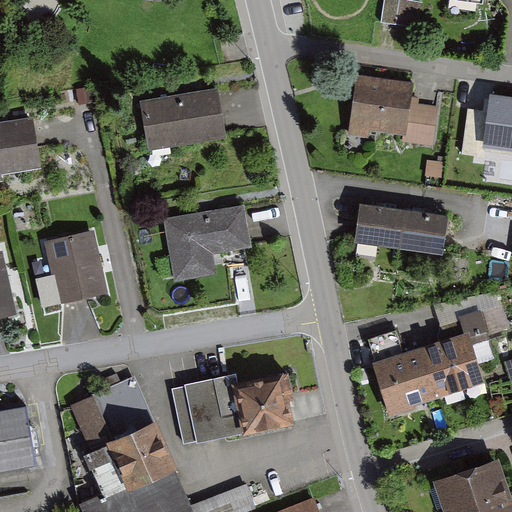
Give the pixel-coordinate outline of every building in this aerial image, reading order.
[(384,0),(381,24),(420,29),(424,3),(404,0),(384,0)] [(415,84),(357,76),(349,137),(369,140),(370,132),(404,137),(403,143),(434,147),(439,108),(419,105),(420,99),(413,98),(415,84)] [(92,88),(77,91),(80,107),(96,104),(92,88)] [(141,101),(149,152),(228,140),(220,89),(141,101)] [(511,152),(511,98),(491,95),(488,113),(483,148),(511,152)] [(483,148),(488,113),(469,110),(463,156),(476,157),(477,149),(483,150),(483,148)] [(0,123),(0,183),(4,183),(2,175),(42,169),(34,119),(0,123)] [(174,283),(218,276),(214,254),(252,248),(244,205),(163,220),(174,283)] [(449,217),(361,205),(355,245),(444,257),(449,217)] [(95,232),(45,243),(55,282),(48,284),(53,306),(109,293),(95,232)] [(0,252),(0,320),(19,316),(4,252),(0,252)] [(435,306),(442,326),(501,308),(496,293),(435,306)] [(376,363),(373,365),(390,419),(417,410),(416,407),(486,385),(479,364),(497,359),(489,336),(510,329),(503,307),(501,308),(442,326),(447,341),(404,355),(397,332),(369,341),(376,363)] [(232,385),(242,435),(243,438),(296,427),(291,403),(295,402),(289,373),(238,384),(232,385)] [(105,392),(71,408),(93,455),(159,425),(137,377),(121,384),(117,375),(100,382),(105,392)] [(185,386),(186,388),(197,443),(198,445),(242,435),(232,385),(238,384),(237,375),(185,386)] [(173,390),(184,445),(197,443),(186,388),(173,390)] [(0,473),(37,467),(26,407),(0,411),(0,473)] [(107,504),(175,473),(180,471),(159,425),(93,455),(85,459),(103,496),(107,504)] [(511,511),(511,491),(500,459),(433,483),(443,511),(511,511)] [(80,506),(82,511),(193,511),(191,506),(175,473),(107,504),(103,496),(80,506)] [(250,511),(257,510),(247,484),(191,506),(193,511),(250,511)] [(321,511),(315,498),(279,511),(321,511)]
